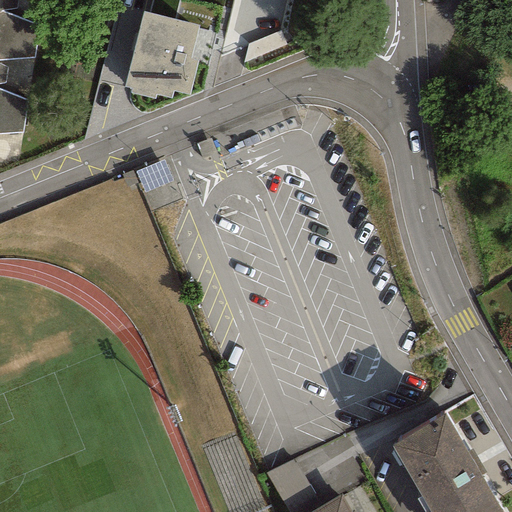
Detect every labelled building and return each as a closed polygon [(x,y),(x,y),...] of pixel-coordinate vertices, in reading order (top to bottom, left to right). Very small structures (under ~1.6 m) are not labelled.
[(124,0),(118,36),(134,39),(140,8),(181,15),(183,0),(124,0)] [(198,26),(143,12),(124,87),(131,89),(130,93),(154,99),(155,95),(170,98),(173,92),(188,95),(197,61),(190,59),(198,26)] [(164,162),(135,174),(143,195),(172,183),(164,162)] [(500,511),(446,415),(391,446),(428,511),(500,511)] [(265,511),(233,432),(200,445),(227,511),(265,511)] [(267,474),(288,511),(312,511),(321,508),(293,459),(267,474)] [(312,511),(351,511),(342,495),(321,508),(312,511)]
